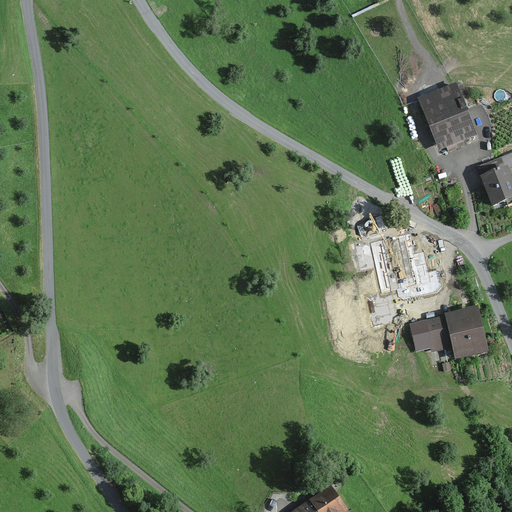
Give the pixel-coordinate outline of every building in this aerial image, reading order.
[(425,101),(445,154),(477,142),(457,90),(425,101)] [(421,102),(411,105),(422,146),(431,143),(421,102)] [(495,208),(511,202),(511,188),(506,172),(485,180),(495,208)] [(439,279),(431,246),(406,252),(403,241),(373,248),(384,292),(387,293),(439,279)] [(381,339),(399,334),(387,293),(369,298),(381,339)] [(476,311),(427,323),(434,353),(456,348),(459,358),(485,352),(476,311)] [(342,511),(331,495),(304,511),(342,511)]
